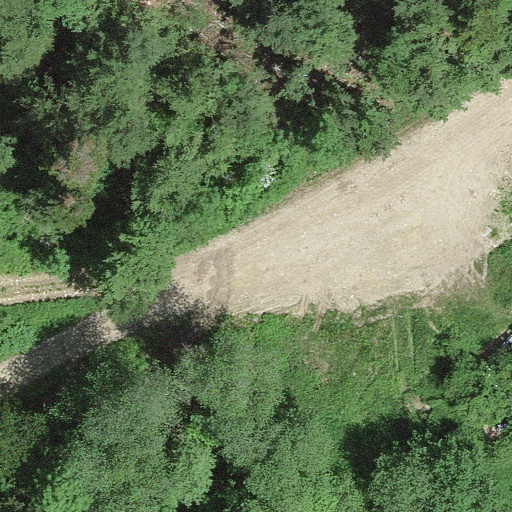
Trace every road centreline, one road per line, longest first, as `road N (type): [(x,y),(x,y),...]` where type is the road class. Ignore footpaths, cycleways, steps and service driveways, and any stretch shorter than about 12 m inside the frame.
road 1 (track): [(0,382),(314,220),(511,102)]
road 2 (track): [(187,285),(0,299)]
